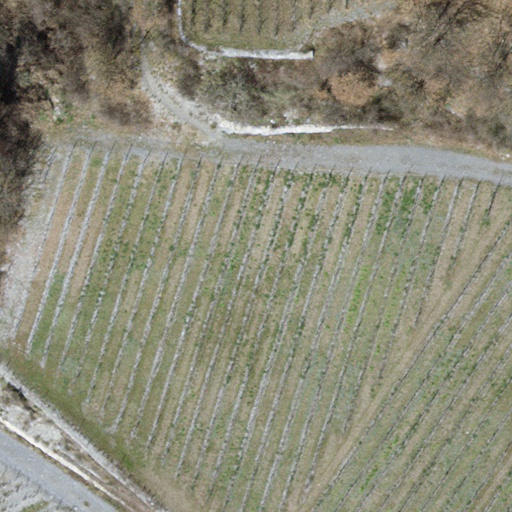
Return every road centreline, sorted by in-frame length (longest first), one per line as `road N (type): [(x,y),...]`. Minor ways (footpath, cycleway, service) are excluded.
road 1 (track): [(511,175),(184,146)]
road 2 (track): [(0,441),(101,511)]
